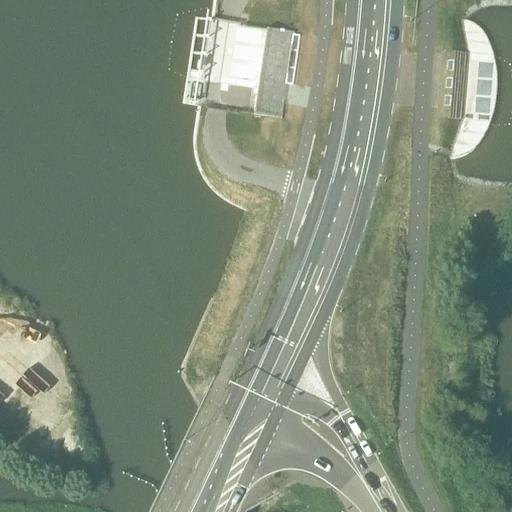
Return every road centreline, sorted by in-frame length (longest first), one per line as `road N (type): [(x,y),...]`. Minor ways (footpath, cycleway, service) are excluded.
road 1 (primary): [(384,0),(359,169),(318,281)]
road 2 (tertiary): [(351,444),(322,356),(318,281)]
road 3 (tertiary): [(251,432),(364,483)]
